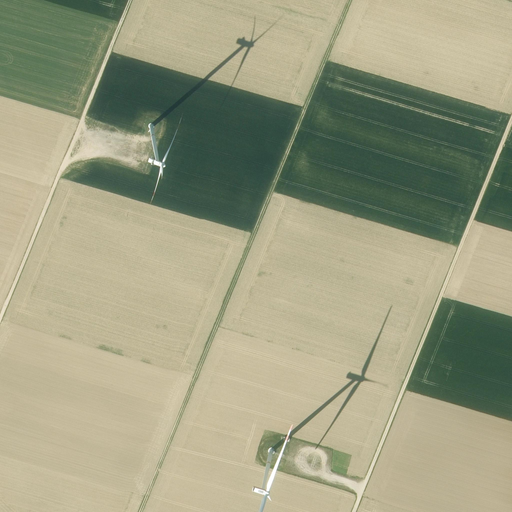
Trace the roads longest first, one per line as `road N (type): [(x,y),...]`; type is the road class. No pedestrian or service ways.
road 1 (track): [(140,511),(349,0)]
road 2 (track): [(353,511),(511,119)]
road 3 (track): [(0,317),(76,131)]
